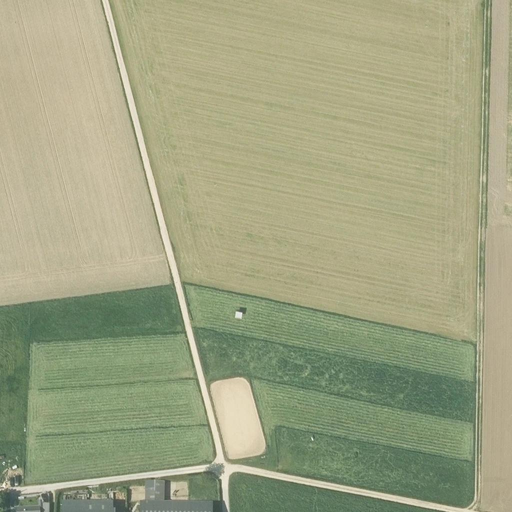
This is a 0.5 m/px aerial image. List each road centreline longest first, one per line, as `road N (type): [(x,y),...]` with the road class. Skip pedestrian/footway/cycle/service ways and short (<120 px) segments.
road 1 (track): [(468,511),(475,489),(485,0)]
road 2 (track): [(221,465),(101,0)]
road 3 (track): [(451,511),(221,465),(0,493)]
